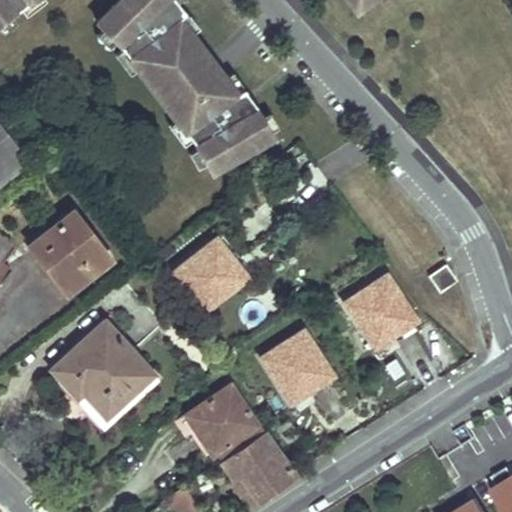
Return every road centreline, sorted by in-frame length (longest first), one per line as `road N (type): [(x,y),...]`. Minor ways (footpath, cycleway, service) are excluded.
road 1 (residential): [(268,0),(452,201),(484,258),(511,336)]
road 2 (residential): [(282,511),(511,365)]
